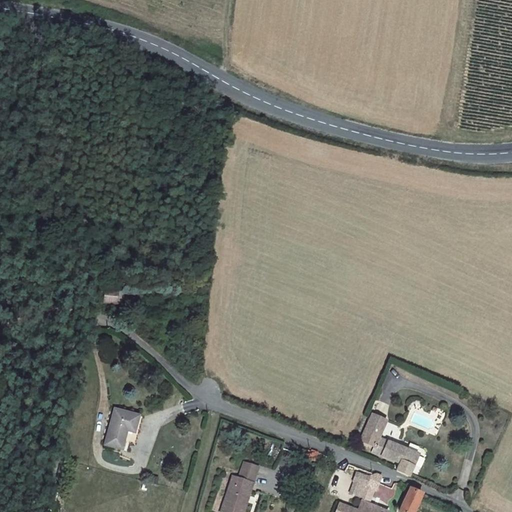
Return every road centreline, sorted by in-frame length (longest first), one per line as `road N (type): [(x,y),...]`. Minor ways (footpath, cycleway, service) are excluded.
road 1 (secondary): [(0,8),(112,28),(300,116),(421,148),(511,152)]
road 2 (residential): [(474,511),(218,405),(118,325)]
road 3 (unknown): [(462,506),(474,437),(468,417),(403,385),(381,407)]
road 4 (track): [(118,325),(61,307),(0,325)]
